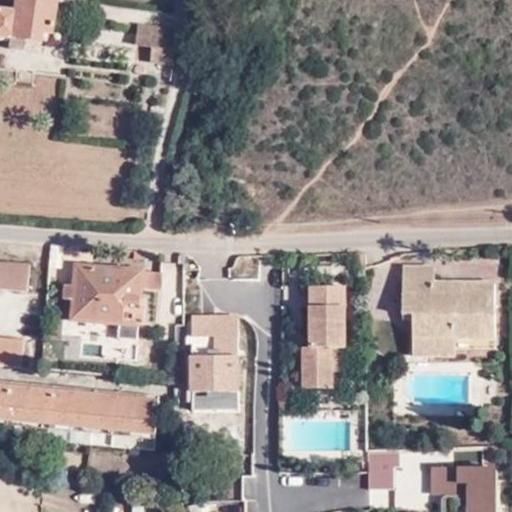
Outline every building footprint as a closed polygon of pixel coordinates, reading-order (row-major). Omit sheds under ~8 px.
[(58,0),(19,0),(18,13),(0,11),(0,36),(15,38),(14,51),(42,54),(45,33),(54,34),(58,0)] [(205,0),(178,0),(177,11),(204,13),(205,0)] [(179,29),(140,25),(138,46),(153,48),(152,62),(175,65),(179,29)] [(30,262),(0,259),(0,284),(29,287),(30,262)] [(145,270),(77,265),(73,320),(160,327),(163,274),(145,273),(145,270)] [(436,293),(436,282),(436,269),(404,269),(404,314),(414,315),(414,355),(458,356),(457,339),(498,338),(499,284),(453,283),(453,294),(436,293)] [(453,283),(436,282),(436,293),(453,294),(453,283)] [(330,388),(330,347),(344,347),(344,306),(311,306),(310,332),(317,332),(317,347),(311,346),(302,347),(303,388),(330,388)] [(195,392),(241,391),(239,319),(193,319),(195,392)] [(24,343),(0,340),(0,364),(22,366),(24,343)] [(158,402),(0,386),(0,419),(35,423),(156,434),(158,402)] [(195,392),(195,410),(241,409),(241,391),(195,392)] [(494,467),(451,468),(452,485),(461,485),(461,484),(465,483),(465,484),(469,484),(469,496),(465,496),(447,496),(446,496),(445,497),(443,498),(442,500),(442,511),(490,511),(490,484),(497,483),(497,472),(496,469),(495,468),(494,467)] [(465,484),(465,483),(461,484),(461,485),(452,485),(451,468),(433,468),(433,496),(446,496),(447,496),(465,496),(465,484)]
